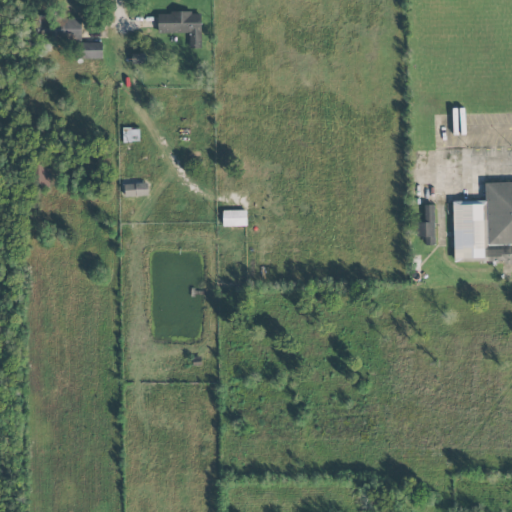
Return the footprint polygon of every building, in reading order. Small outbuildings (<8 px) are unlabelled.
[(157,13),(157,33),(188,33),(188,48),(201,48),(201,12),(157,13)] [(81,18),(34,16),(34,39),(81,40),(81,18)] [(102,43),(80,43),(81,59),(102,59),(102,43)] [(452,202),(453,250),(472,250),(472,258),(497,257),(497,260),(510,260),(510,264),(511,264),(511,182),(485,183),(485,201),(452,202)] [(148,183),(124,184),(124,197),(148,196),(148,183)] [(435,245),(434,205),(424,205),(424,222),(417,223),(417,237),(424,237),(424,245),(435,245)] [(246,210),(222,211),(223,226),(246,226),(246,210)]
